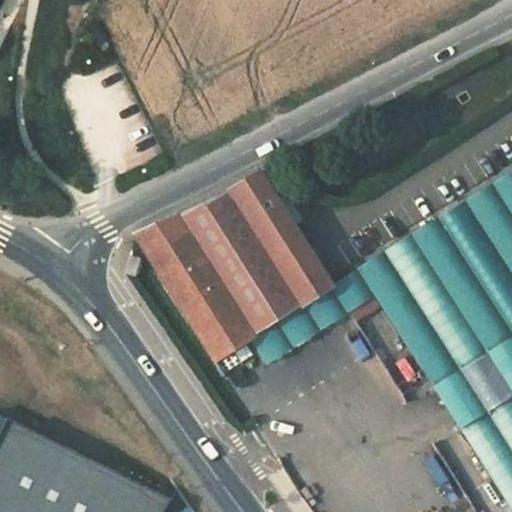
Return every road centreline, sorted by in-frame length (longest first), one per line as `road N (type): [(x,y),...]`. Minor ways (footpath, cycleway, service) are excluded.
road 1 (residential): [(50,265),(96,226),(511,11)]
road 2 (residential): [(243,511),(94,304),(50,265)]
